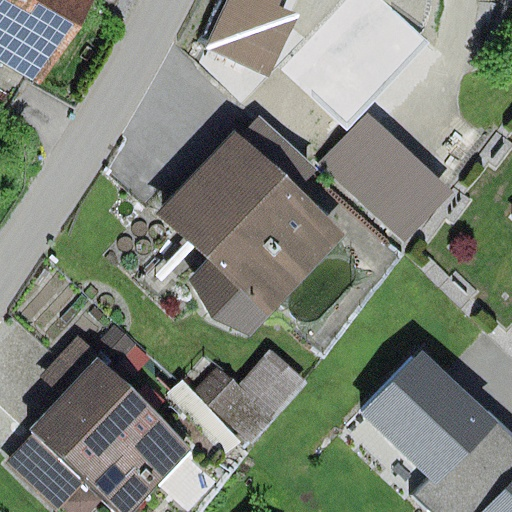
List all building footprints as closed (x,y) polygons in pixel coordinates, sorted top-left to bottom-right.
[(0,0),(0,63),(44,91),(101,0),(0,0)] [(277,0),(228,0),(208,47),(273,75),(298,18),(275,7),(277,0)] [(366,112),(319,163),(404,240),(451,189),(366,112)] [(345,236),(234,135),(161,215),(212,261),(191,284),(212,319),(250,340),(345,236)] [(129,511),(190,451),(77,342),(41,378),(62,398),(31,430),(115,511),(129,511)] [(307,385),(270,353),(239,388),(216,366),(193,391),(253,445),(307,385)] [(495,424),(421,353),(361,416),(435,487),(495,424)] [(484,511),(511,482),(511,439),(495,424),(435,487),(422,501),(434,511),(484,511)] [(511,511),(511,482),(484,511),(511,511)]
